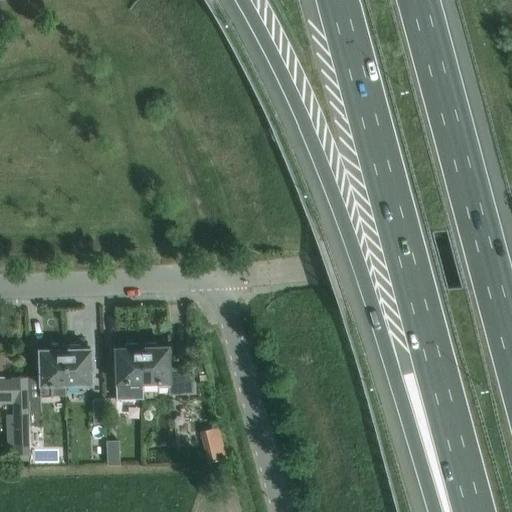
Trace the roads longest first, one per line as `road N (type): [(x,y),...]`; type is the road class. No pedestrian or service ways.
road 1 (motorway): [(237,0),(302,127),(341,228),(432,511)]
road 2 (motorway): [(329,0),(471,511)]
road 3 (unclassified): [(281,511),(216,277),(0,285)]
road 4 (motorway): [(511,363),(413,0)]
